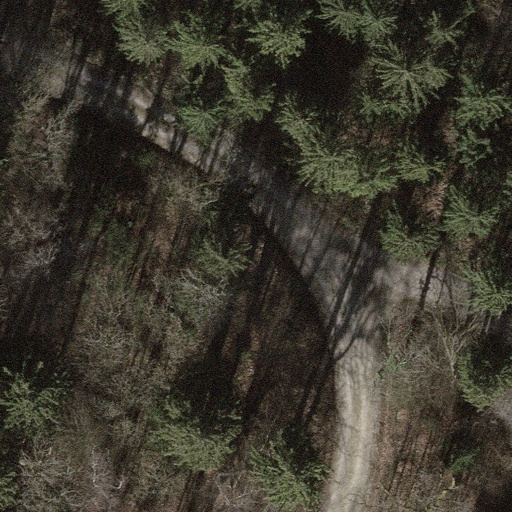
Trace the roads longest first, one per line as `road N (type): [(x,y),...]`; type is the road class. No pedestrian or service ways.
road 1 (track): [(0,46),(181,130),(344,241),(352,470),(340,511)]
road 2 (track): [(344,241),(511,329)]
